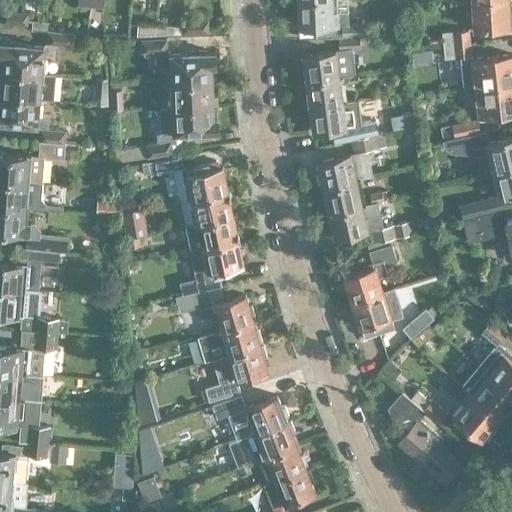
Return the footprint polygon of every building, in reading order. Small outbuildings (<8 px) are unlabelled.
[(336,0),(298,0),(299,25),(342,24),(342,36),(358,35),(369,34),(369,22),(349,22),(348,11),(337,10),(336,0)] [(506,0),(472,0),(473,13),(468,14),(469,27),(508,25),(506,0)] [(3,21),(28,24),(29,12),(4,9),(3,21)] [(208,18),(182,20),(182,26),(183,31),(209,31),(208,18)] [(32,28),(48,29),(49,20),(33,19),(32,28)] [(137,22),(137,35),(153,34),(154,23),(137,22)] [(154,23),(153,34),(183,33),(183,31),(182,26),(154,23)] [(0,65),(2,65),(1,67),(46,71),(47,58),(42,58),(42,55),(53,56),(54,42),(73,44),(74,32),(48,29),(47,40),(43,44),(0,40),(0,65)] [(442,33),(443,46),(468,43),(467,30),(442,33)] [(304,53),(307,79),(344,75),(342,58),(348,57),(347,48),(359,47),(358,35),(342,36),(337,37),(339,48),(304,53)] [(167,48),(167,37),(141,37),(141,51),(160,50),(160,64),(171,63),(171,80),(212,78),(212,76),(215,76),(215,51),(170,53),(167,48)] [(468,43),(443,46),(445,58),(470,56),(468,43)] [(473,71),(475,86),(511,81),(511,61),(511,54),(471,58),(473,71)] [(1,67),(0,82),(0,93),(39,96),(39,95),(44,95),(45,84),(40,83),(40,81),(51,82),(52,71),(46,71),(1,67)] [(356,72),(346,74),(347,82),(357,81),(356,72)] [(344,75),(307,79),(310,104),(347,99),(344,75)] [(212,78),(171,80),(172,95),(161,96),(162,106),(173,105),(213,104),(212,78)] [(511,81),(475,86),(477,101),(479,119),(504,116),(504,115),(503,115),(503,111),(511,109),(511,81)] [(107,85),(99,85),(97,103),(108,104),(107,85)] [(122,88),(110,88),(111,108),(123,108),(122,88)] [(39,96),(0,93),(0,120),(37,123),(40,127),(39,139),(40,140),(64,142),(65,129),(47,127),(48,113),(43,112),(44,100),(39,100),(39,96)] [(347,99),(310,104),(313,129),(346,125),(344,109),(348,109),(347,99)] [(163,139),(145,142),(145,144),(112,150),(113,162),(147,156),(173,151),(171,138),(174,132),(218,130),(217,105),(213,105),(213,104),(173,105),(173,121),(163,122),(163,139)] [(477,118),(440,126),(442,139),(480,131),(477,118)] [(349,126),(352,139),(375,134),(372,121),(349,126)] [(485,129),(480,131),(442,139),(445,145),(450,149),(456,151),(489,155),(492,168),(511,163),(511,135),(488,141),(485,129)] [(318,160),(324,186),(357,178),(373,175),(368,149),(378,147),(375,134),(352,139),(355,152),(318,160)] [(0,150),(0,176),(43,180),(44,155),(64,157),(65,142),(64,142),(40,140),(39,154),(0,150)] [(181,155),(141,162),(143,174),(174,169),(180,199),(228,189),(223,166),(212,168),(210,160),(195,163),(195,165),(187,167),(182,168),(181,155)] [(511,163),(492,168),(499,196),(504,194),(504,196),(511,193),(511,163)] [(0,202),(27,204),(46,206),(46,202),(41,197),(43,180),(0,176),(0,202)] [(357,178),(324,186),(329,211),(362,203),(357,178)] [(228,189),(180,199),(185,222),(233,212),(228,189)] [(121,197),(98,196),(98,212),(121,212),(121,197)] [(495,196),(460,205),(463,217),(498,209),(495,196)] [(378,200),(362,203),(329,211),(335,236),(383,225),(378,200)] [(27,204),(0,202),(0,229),(27,232),(26,247),(59,250),(66,251),(67,235),(40,232),(41,228),(35,222),(25,221),(27,204)] [(143,208),(121,212),(125,235),(147,230),(143,208)] [(505,208),(498,209),(463,217),(467,236),(503,228),(503,224),(507,223),(511,244),(511,217),(507,219),(507,218),(502,219),(500,210),(505,209),(505,208)] [(233,212),(185,222),(191,247),(203,244),(238,237),(233,212)] [(371,229),(374,242),(396,236),(412,232),(409,221),(394,224),(394,223),(371,229)] [(180,280),(183,292),(207,286),(204,276),(218,273),(218,274),(232,271),(231,264),(243,262),(238,237),(203,244),(206,260),(194,263),(196,276),(180,280)] [(345,274),(353,299),(383,289),(379,276),(389,273),(386,264),(399,260),(394,243),(370,250),(375,265),(345,274)] [(0,285),(39,289),(39,288),(41,265),(58,266),(59,250),(26,247),(21,247),(20,261),(0,259),(0,285)] [(39,289),(0,285),(0,311),(22,313),(21,327),(37,329),(58,330),(67,331),(68,319),(59,318),(59,317),(40,315),(42,289),(39,288),(39,289)] [(207,286),(183,292),(176,294),(180,309),(199,305),(202,316),(214,316),(218,329),(253,319),(246,293),(212,303),(207,286)] [(383,289),(353,299),(361,326),(362,325),(365,337),(380,332),(377,320),(392,316),(383,289)] [(511,302),(497,301),(496,319),(511,333),(511,302)] [(403,326),(410,334),(411,336),(434,317),(426,307),(403,326)] [(253,319),(218,329),(225,353),(260,343),(253,319)] [(491,320),(481,330),(496,343),(499,340),(499,341),(506,333),(491,320)] [(58,330),(37,329),(36,346),(42,346),(57,347),(58,330)] [(496,343),(479,364),(511,392),(511,351),(499,341),(499,340),(496,343)] [(0,342),(0,369),(19,371),(40,372),(42,346),(36,346),(0,342)] [(221,381),(195,388),(198,402),(240,389),(237,377),(268,368),(260,343),(225,353),(214,356),(221,381)] [(394,380),(401,369),(388,361),(381,371),(394,380)] [(511,392),(479,364),(462,384),(467,389),(470,391),(498,415),(511,398),(511,392)] [(0,394),(17,396),(23,396),(24,384),(17,384),(19,371),(0,369),(0,394)] [(151,376),(137,377),(140,418),(154,417),(151,376)] [(470,391),(467,389),(461,397),(464,399),(451,414),(465,426),(467,423),(481,435),(498,415),(470,391)] [(401,390),(389,406),(396,423),(410,417),(416,422),(400,440),(446,480),(463,461),(429,432),(433,428),(420,417),(425,411),(401,390)] [(426,410),(439,421),(447,412),(430,398),(429,400),(417,390),(411,398),(425,411),(426,410)] [(243,407),(253,432),(288,418),(278,393),(243,407)] [(17,396),(0,394),(0,420),(21,422),(22,410),(15,409),(17,396)] [(235,396),(212,403),(216,416),(239,408),(235,396)] [(288,418),(253,432),(230,441),(240,465),(262,456),(297,443),(288,418)] [(28,423),(26,439),(49,441),(51,425),(28,423)] [(0,477),(25,480),(27,452),(50,454),(49,461),(65,462),(67,444),(51,443),(51,441),(49,441),(26,439),(26,444),(2,442),(2,450),(0,449),(0,477)] [(297,443),(262,456),(271,479),(306,465),(297,443)] [(131,483),(132,450),(115,449),(113,482),(131,483)] [(306,465),(271,479),(281,504),(316,491),(306,465)] [(25,480),(0,477),(0,506),(9,507),(9,511),(44,511),(45,508),(26,507),(28,481),(25,481),(25,480)]
